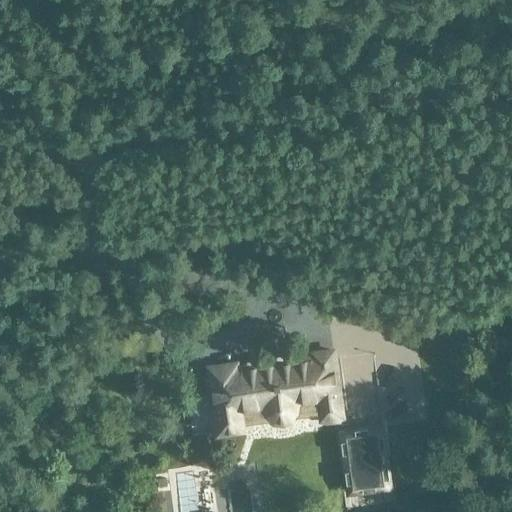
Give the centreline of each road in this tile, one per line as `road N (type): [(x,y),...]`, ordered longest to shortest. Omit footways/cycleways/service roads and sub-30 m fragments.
road 1 (unclassified): [(511,88),(0,160)]
road 2 (unknown): [(106,244),(128,294),(167,322),(224,333),(295,313)]
road 3 (unknown): [(106,244),(246,239),(283,281)]
